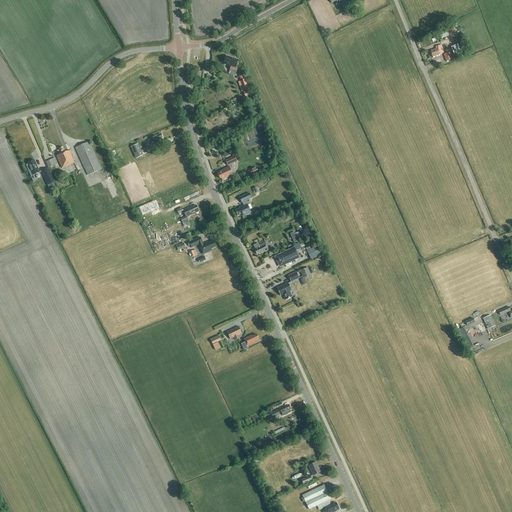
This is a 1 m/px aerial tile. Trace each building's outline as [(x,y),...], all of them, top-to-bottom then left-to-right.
[(348,0),(345,0),(340,3),(344,11),(353,7),(348,0)] [(446,30),(439,34),(441,39),(456,32),(453,26),(446,30)] [(462,43),(451,47),(455,58),(466,53),(462,43)] [(442,54),(444,53),(441,45),(437,46),(438,48),(434,49),(435,50),(431,51),(432,57),(440,55),(440,54),(442,54)] [(446,61),(454,58),(452,52),(444,55),(446,61)] [(231,66),(230,68),(230,70),(236,72),(237,69),(234,68),(235,64),(236,64),(238,61),(233,59),(226,57),(224,64),(231,66)] [(250,89),(245,74),(239,76),(244,91),(250,89)] [(246,98),(252,96),(250,90),(243,92),(246,98)] [(155,135),(151,138),(151,139),(148,141),(150,145),(153,143),(154,145),(163,141),(162,138),(163,138),(161,134),(156,136),(155,135)] [(88,176),(101,169),(89,142),(75,148),(88,176)] [(143,156),(138,144),(131,147),(136,159),(143,156)] [(58,156),(56,156),(62,169),(74,163),(69,151),(65,153),(63,148),(59,149),(59,150),(57,151),(58,156)] [(234,157),(225,161),(227,166),(236,161),(234,157)] [(49,160),(51,166),(57,163),(55,158),(49,160)] [(38,169),(34,160),(27,163),(28,164),(27,165),(32,176),(39,172),(38,169)] [(221,178),(222,180),(233,175),(229,167),(218,172),(219,174),(218,174),(220,179),(221,178)] [(258,172),(256,167),(247,171),(249,176),(258,172)] [(48,168),(42,171),(48,185),(50,190),(55,187),(54,183),(54,182),(54,181),(49,169),(48,168)] [(267,178),(257,182),(259,187),(269,183),(267,178)] [(235,211),(237,216),(242,214),(243,216),(245,215),(246,216),(248,215),(249,214),(251,213),(247,205),(248,204),(246,200),(251,198),(249,194),(239,198),(241,203),(242,202),(244,206),(239,208),(240,209),(235,211)] [(153,198),(137,205),(140,212),(156,205),(153,198)] [(183,210),(184,212),(186,216),(186,217),(188,217),(190,216),(189,216),(199,212),(196,206),(192,207),(191,208),(191,207),(186,209),(183,210)] [(186,217),(180,219),(183,225),(185,228),(190,226),(189,223),(186,217)] [(295,232),(290,234),(295,243),(299,241),(295,232)] [(200,238),(189,242),(192,248),(198,245),(199,244),(200,246),(199,246),(203,255),(212,251),(211,249),(215,247),(213,241),(207,244),(207,243),(203,244),(202,243),(200,238)] [(258,243),(254,246),(256,250),(254,251),(256,255),(260,253),(260,254),(269,250),(265,243),(259,246),(258,243)] [(319,245),(307,251),(312,260),(323,254),(319,245)] [(275,257),(279,267),(298,258),(294,248),(275,257)] [(304,278),(311,275),(307,268),(301,271),(304,278)] [(291,282),(299,278),(296,272),(288,276),(291,282)] [(286,300),(292,297),(289,292),(291,291),(288,283),(277,289),(280,296),(283,295),(286,300)] [(511,311),(511,312),(509,307),(499,311),(501,315),(508,312),(511,318),(511,317),(511,311)] [(495,326),(490,315),(483,319),(488,329),(495,326)] [(230,339),(241,334),(238,327),(227,332),(230,339)] [(462,338),(467,337),(464,327),(459,329),(462,338)] [(245,343),(241,344),(244,350),(248,349),(247,347),(247,346),(255,343),(254,342),(259,340),(256,335),(252,337),(251,336),(246,338),(244,339),(245,342),(245,343)] [(218,336),(210,340),(213,345),(221,341),(218,336)] [(283,416),(291,412),(289,410),(290,409),(289,405),(284,408),(283,407),(279,408),(283,416)] [(313,476),(320,472),(316,463),(308,466),(313,476)] [(303,485),(313,481),(311,476),(301,480),(303,485)] [(330,500),(324,486),(302,496),(309,510),(330,500)] [(323,508),(325,511),(334,511),(339,510),(336,503),(331,505),(331,504),(323,508)]
